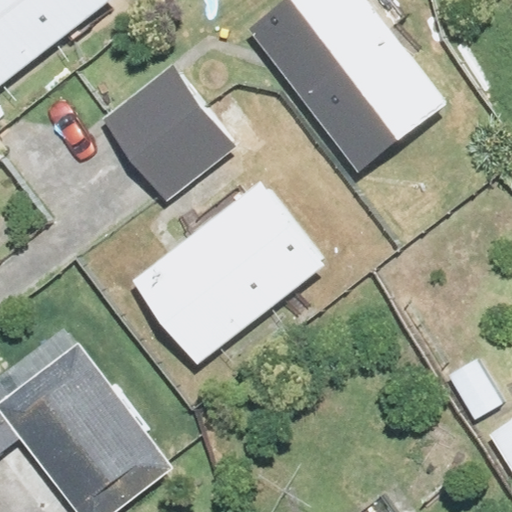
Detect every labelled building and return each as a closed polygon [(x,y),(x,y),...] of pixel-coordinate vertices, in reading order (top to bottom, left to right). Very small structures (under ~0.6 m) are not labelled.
[(0,0),(0,85),(6,93),(127,0),(0,0)] [(386,0),(301,0),(264,28),(375,175),(467,106),(386,0)] [(190,64),(115,119),(179,204),(253,148),(190,64)] [(278,182),(148,281),(214,367),(344,268),(278,182)] [(97,347),(15,409),(92,511),(138,511),(193,471),(97,347)] [(0,511),(8,511),(0,502),(0,511)]
